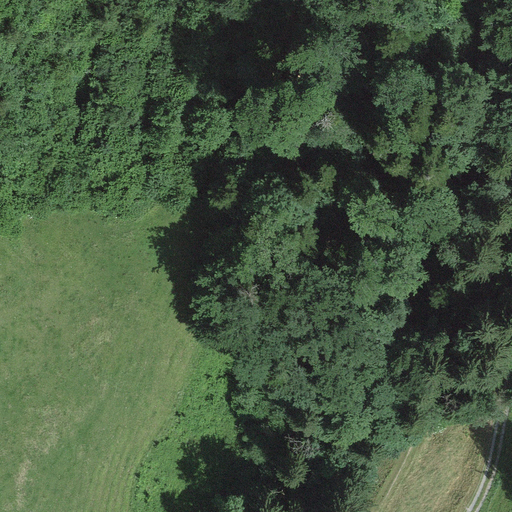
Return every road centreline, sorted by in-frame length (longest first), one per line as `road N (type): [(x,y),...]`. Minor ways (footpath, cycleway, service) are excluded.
road 1 (track): [(379,511),(458,338),(511,181)]
road 2 (track): [(511,378),(487,488),(473,511)]
